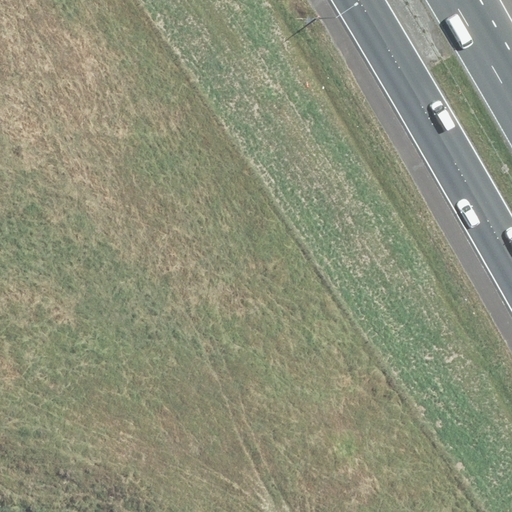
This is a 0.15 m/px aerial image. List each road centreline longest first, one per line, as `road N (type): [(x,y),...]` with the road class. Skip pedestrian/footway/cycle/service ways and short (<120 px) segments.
road 1 (unknown): [(0,140),(223,511)]
road 2 (motorway): [(511,259),(362,0)]
